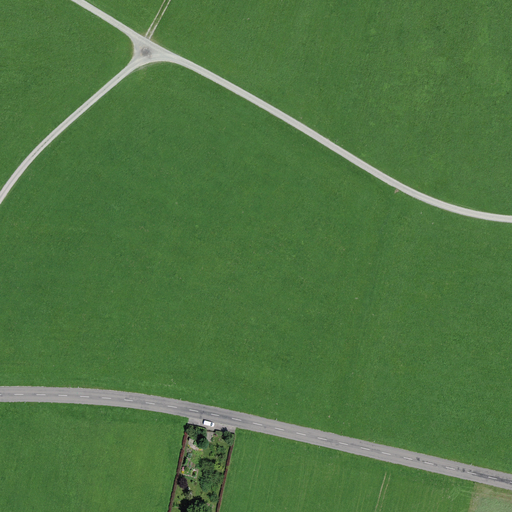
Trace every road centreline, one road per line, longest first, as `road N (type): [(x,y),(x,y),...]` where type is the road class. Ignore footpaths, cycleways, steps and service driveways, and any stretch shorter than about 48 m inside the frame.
road 1 (tertiary): [(511,482),(184,408),(0,394)]
road 2 (track): [(78,0),(396,186),(440,205),(511,218)]
road 3 (track): [(0,206),(47,141),(127,71),(146,42)]
